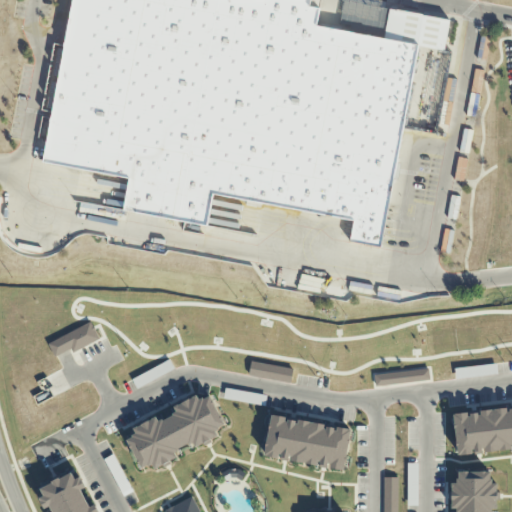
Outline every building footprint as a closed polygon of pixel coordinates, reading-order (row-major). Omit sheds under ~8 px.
[(65,47),(73,0),(320,0),(316,27),(383,39),(388,10),(449,22),(443,51),(419,46),(380,248),(350,243),(354,221),(212,195),(207,226),(123,210),(129,179),(43,163),(47,142),(37,140),(41,118),(51,120),(52,113),(65,47)] [(73,352),(71,348),(56,356),(49,343),(90,321),(99,338),(73,352)] [(292,368),(250,363),(249,378),(291,382),(292,368)] [(374,374),(429,368),(430,380),(376,386),(374,374)] [(145,474),(124,432),(207,389),(229,430),(145,474)] [(511,447),(459,454),(454,412),(511,405),(511,447)] [(264,454),(272,412),(353,428),(344,470),(264,454)] [(448,511),(449,469),(498,469),(497,511),(448,511)] [(46,511),(35,490),(73,470),(95,511),(46,511)] [(383,511),(396,511),(397,478),(384,478),(383,511)] [(165,511),(193,496),(201,511),(165,511)]
